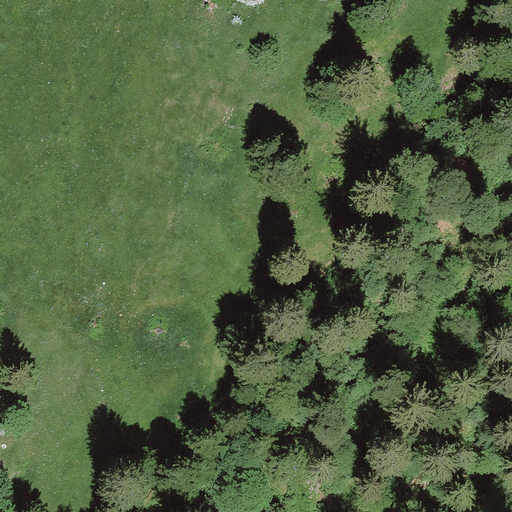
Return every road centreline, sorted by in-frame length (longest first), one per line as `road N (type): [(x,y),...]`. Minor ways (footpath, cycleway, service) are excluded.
road 1 (track): [(300,511),(299,457),(271,321)]
road 2 (track): [(342,511),(430,359)]
